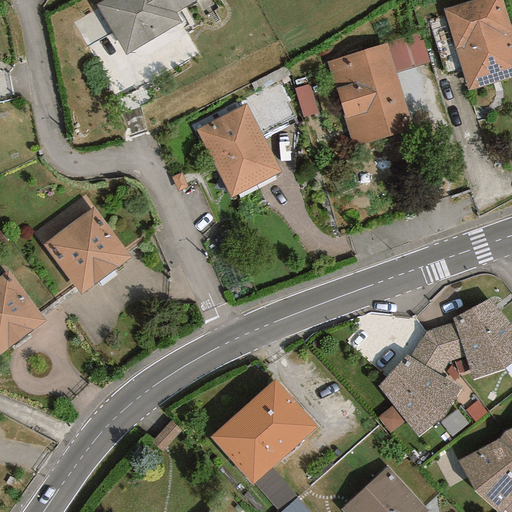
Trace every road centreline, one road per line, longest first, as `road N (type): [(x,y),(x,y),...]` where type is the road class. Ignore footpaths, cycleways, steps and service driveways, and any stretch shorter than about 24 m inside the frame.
road 1 (residential): [(25,0),(54,147),(66,162),(84,165),(139,159),(156,179),(228,341)]
road 2 (tertiary): [(491,242),(228,341)]
road 3 (tertiary): [(228,341),(136,396),(41,511)]
road 4 (unknown): [(263,327),(326,408),(294,466),(304,505)]
road 5 (unknown): [(375,86),(411,140),(445,258)]
road 6 (unknown): [(230,191),(306,261),(360,289)]
road 7 (unknown): [(117,157),(106,77),(84,19),(90,0)]
road 8 (unknown): [(136,396),(191,469),(190,511)]
